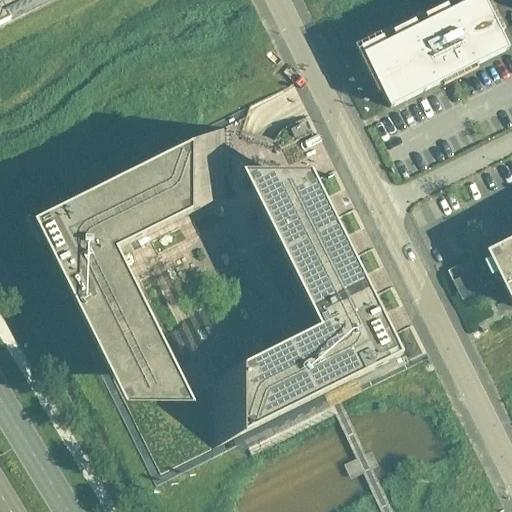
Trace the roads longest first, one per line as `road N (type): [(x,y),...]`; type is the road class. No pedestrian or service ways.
road 1 (unclassified): [(511,472),(380,208)]
road 2 (unclassified): [(380,208),(278,0)]
road 3 (unclassified): [(511,144),(380,208)]
road 4 (primary): [(68,511),(0,396)]
